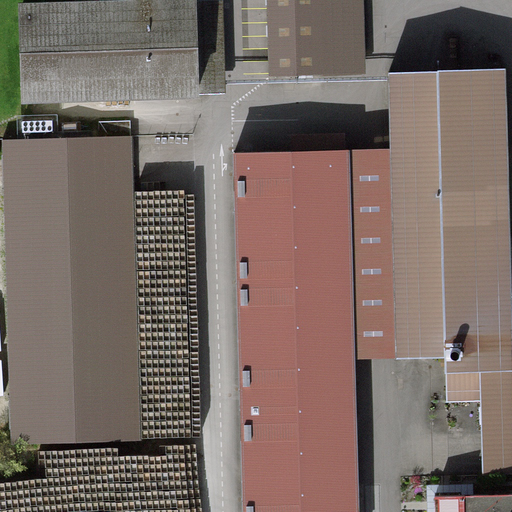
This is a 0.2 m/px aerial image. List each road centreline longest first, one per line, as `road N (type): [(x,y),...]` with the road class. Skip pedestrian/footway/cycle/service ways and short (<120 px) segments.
road 1 (unknown): [(360,0),(380,511)]
road 2 (unknown): [(221,511),(220,0)]
